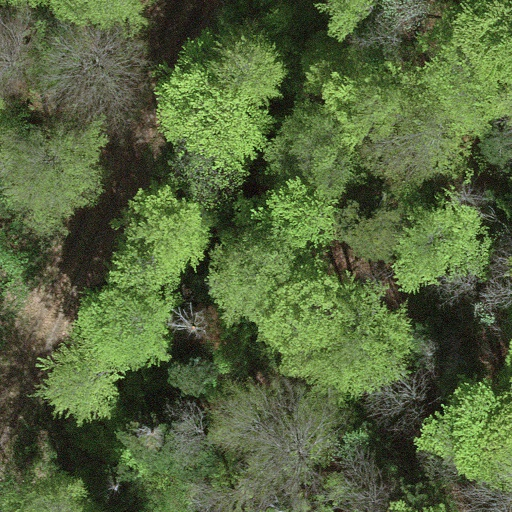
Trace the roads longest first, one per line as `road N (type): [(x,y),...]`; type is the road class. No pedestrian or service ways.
road 1 (track): [(0,437),(166,0)]
road 2 (track): [(52,306),(49,511)]
